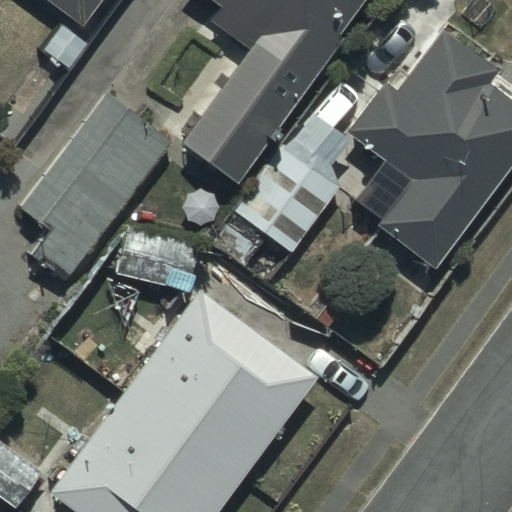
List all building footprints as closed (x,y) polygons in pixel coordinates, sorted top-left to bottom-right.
[(45,0),(79,23),(94,0),(45,0)] [(230,178),(356,0),(212,0),(216,2),(206,17),(242,43),(174,139),(230,178)] [(511,103),(478,79),(495,56),(442,18),(392,87),(378,77),(343,127),(380,153),(349,196),(372,213),(369,219),(430,263),(511,148),(511,103)] [(60,275),(163,138),(99,89),(13,204),(44,227),(26,250),(60,275)] [(341,136),(302,108),(232,207),(287,246),(333,181),(317,170),(341,136)] [(119,220),(107,269),(180,286),(192,237),(119,220)] [(206,511),(308,371),(191,286),(44,488),(76,511),(206,511)] [(0,444),(0,497),(8,504),(33,468),(0,444)]
